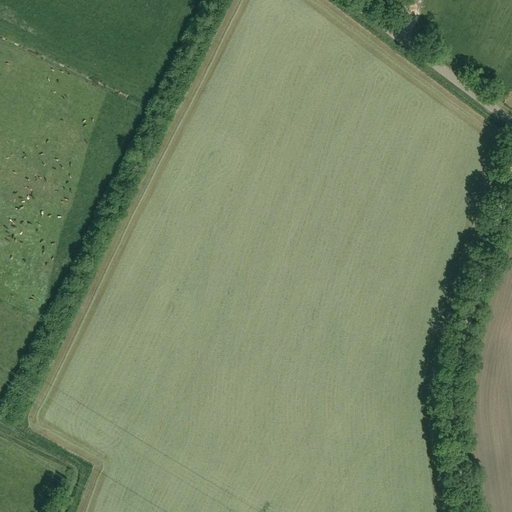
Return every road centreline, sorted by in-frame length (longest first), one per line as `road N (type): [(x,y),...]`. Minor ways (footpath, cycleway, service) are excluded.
road 1 (track): [(511,175),(456,370),(467,511)]
road 2 (unclassified): [(511,123),(349,0)]
